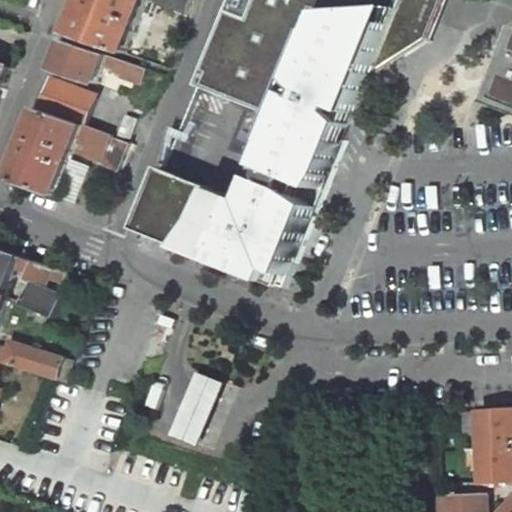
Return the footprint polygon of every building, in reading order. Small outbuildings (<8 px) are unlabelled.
[(87,0),(73,35),(132,54),(152,0),(87,0)] [(152,0),(197,16),(204,0),(152,0)] [(234,0),(167,166),(250,199),(283,117),(311,129),(314,122),(328,127),(332,117),(356,126),(382,60),(396,66),(430,42),(447,0),(234,0)] [(58,71),(100,85),(108,68),(126,74),(125,77),(145,84),(151,71),(70,43),(58,71)] [(511,58),(497,95),(511,101),(511,58)] [(0,98),(2,90),(6,91),(12,68),(0,65),(0,98)] [(99,99),(54,82),(41,112),(87,128),(99,99)] [(41,112),(13,181),(62,197),(77,161),(89,129),(87,128),(41,112)] [(250,199),(167,166),(152,204),(177,213),(167,237),(239,266),(264,205),(285,214),(282,222),(309,232),(298,261),(300,261),(300,262),(356,126),(332,117),(328,127),(314,122),(311,129),(283,117),(250,199)] [(130,118),(123,138),(133,142),(140,122),(130,118)] [(136,145),(116,138),(101,133),(92,155),(109,161),(108,164),(126,170),(136,145)] [(77,161),(62,197),(82,204),(96,168),(77,161)] [(177,213),(152,204),(142,227),(167,237),(177,213)] [(264,205),(239,266),(290,287),(300,262),(300,261),(298,261),(309,232),(282,222),(285,214),(264,205)] [(74,276),(0,251),(0,296),(9,300),(20,271),(31,274),(27,284),(35,287),(27,307),(58,320),(66,297),(46,290),(50,279),(70,285),(74,276)] [(0,360),(62,380),(67,360),(16,343),(13,352),(4,348),(0,350),(0,335),(14,302),(9,300),(0,296),(0,360)] [(232,386),(204,375),(190,410),(179,438),(207,449),(219,419),(232,386)] [(511,413),(487,415),(487,428),(488,462),(489,485),(511,484),(511,413)] [(446,511),(491,511),(492,497),(446,498),(446,511)]
